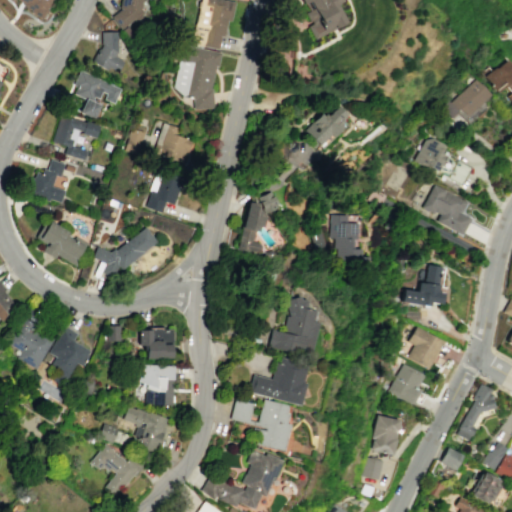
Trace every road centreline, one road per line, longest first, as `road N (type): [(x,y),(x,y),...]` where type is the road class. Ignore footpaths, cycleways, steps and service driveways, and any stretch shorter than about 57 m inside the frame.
road 1 (tertiary): [(142,511),(187,472),(204,434),(198,297),(263,0)]
road 2 (residential): [(198,297),(122,304),(54,294),(30,277),(0,227),(1,151),(83,0)]
road 3 (tertiary): [(511,215),(480,340),(395,511)]
